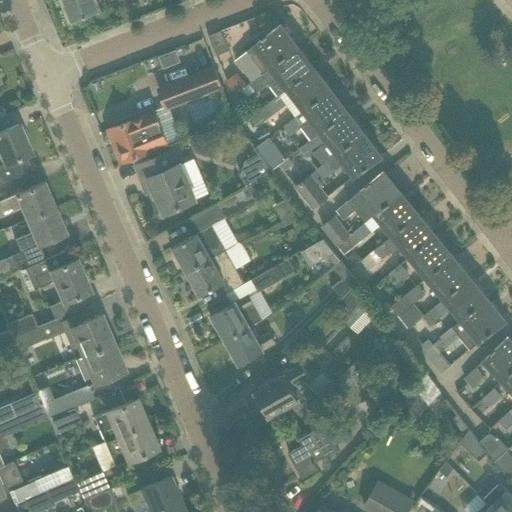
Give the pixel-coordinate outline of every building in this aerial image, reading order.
[(60,0),(69,22),(101,10),(96,0),(60,0)] [(263,74),(297,47),(281,26),(282,25),(282,24),(246,52),(263,74)] [(220,31),(208,36),(213,48),(225,43),(220,31)] [(289,88),(313,69),(297,47),(263,74),(255,80),(254,79),(249,83),(256,93),(269,83),(279,76),(289,88)] [(214,67),(158,88),(165,106),(166,108),(168,107),(222,87),(214,67)] [(289,88),(279,96),(286,105),(295,117),(330,91),(314,69),(289,88)] [(322,131),(347,112),(330,91),(295,117),(283,126),(289,136),(312,119),(322,131)] [(279,96),(267,105),(274,114),(286,105),(279,96)] [(115,126),(108,129),(121,163),(140,156),(151,151),(151,150),(167,144),(180,138),(168,107),(166,108),(165,106),(154,111),(153,108),(114,122),(115,126)] [(259,111),(249,119),(256,128),(266,120),(259,111)] [(338,153),(363,134),(347,112),(322,131),(299,148),(306,158),(329,140),(338,153)] [(18,124),(0,131),(0,181),(10,177),(28,169),(23,156),(30,153),(18,124)] [(338,153),(296,185),(314,209),(329,197),(320,186),(325,182),(323,179),(336,170),(342,164),(345,162),(355,174),(355,175),(366,167),(382,155),(381,154),(380,155),(363,134),(338,153)] [(285,159),(269,137),(255,148),(259,153),(272,169),(285,159)] [(190,184),(181,164),(180,163),(179,164),(173,150),(135,166),(141,181),(148,178),(163,214),(196,200),(196,199),(209,194),(202,179),(190,184)] [(271,169),(272,169),(259,153),(245,160),(240,175),(247,186),(273,172),(271,169)] [(377,213),(400,194),(383,173),(385,171),(384,171),(359,191),(336,210),(344,220),(356,210),(366,222),(367,220),(377,213)] [(43,182),(25,189),(16,193),(16,194),(0,200),(0,205),(2,211),(11,208),(12,211),(21,207),(26,219),(54,207),(43,182)] [(209,225),(256,200),(249,188),(202,214),(209,225)] [(417,215),(400,194),(377,213),(394,234),(417,215)] [(65,233),(54,207),(26,219),(31,231),(23,235),(24,238),(16,241),(20,251),(37,244),(37,245),(65,233)] [(321,226),(337,245),(351,234),(336,215),(321,226)] [(411,255),(435,236),(417,215),(394,234),(373,251),(382,262),(403,245),(411,255)] [(363,239),(375,229),(367,220),(366,222),(356,230),(363,239)] [(224,250),(217,237),(210,225),(172,247),(186,271),(224,250)] [(435,236),(411,255),(428,276),(452,257),(435,236)] [(324,238),(301,251),(309,267),(335,253),(324,238)] [(226,249),(224,250),(186,271),(199,296),(220,284),(225,294),(245,283),(226,249)] [(65,250),(47,258),(20,270),(29,291),(54,280),(63,302),(89,291),(75,259),(70,261),(65,250)] [(0,261),(0,276),(16,270),(11,257),(0,261)] [(469,278),(452,257),(428,276),(446,297),(469,278)] [(286,260),(245,283),(251,293),(210,315),(224,340),(250,325),(272,312),(260,291),(293,271),(286,260)] [(358,281),(340,260),(332,267),(342,278),(332,286),(340,296),(358,281)] [(388,275),(395,284),(409,272),(402,263),(388,275)] [(486,299),(469,278),(446,297),(463,318),(486,299)] [(336,304),(361,327),(376,311),(362,297),(365,295),(354,285),(336,304)] [(422,315),(413,303),(425,294),(419,286),(392,305),(408,327),(422,315)] [(470,349),(506,320),(505,319),(503,320),(486,299),(463,318),(453,327),(452,326),(440,337),(448,347),(460,337),(470,349)] [(47,306),(33,311),(37,322),(51,318),(47,306)] [(434,306),(423,315),(430,325),(442,317),(434,306)] [(8,324),(10,330),(13,337),(37,327),(31,314),(8,324)] [(72,316),(59,321),(63,330),(64,331),(75,358),(111,342),(99,315),(81,323),(75,325),(72,316)] [(258,338),(250,325),(224,340),(238,364),(276,342),(270,331),(258,338)] [(43,340),(37,327),(13,337),(15,342),(19,351),(43,340)] [(0,348),(15,342),(13,337),(10,330),(0,334),(0,348)] [(511,371),(511,342),(508,338),(510,337),(509,336),(483,359),(503,380),(511,371)] [(123,370),(111,342),(75,358),(87,386),(123,370)] [(450,366),(433,345),(424,352),(441,373),(450,366)] [(340,378),(342,383),(340,384),(353,407),(368,399),(366,396),(377,389),(372,382),(360,358),(340,378)] [(309,385),(305,379),(308,377),(301,365),(275,379),(274,377),(261,384),(263,388),(254,393),(268,417),(289,405),(302,416),(322,396),(309,385)] [(474,368),(463,378),(472,387),(483,377),(474,368)] [(511,390),(511,371),(503,380),(511,390)] [(73,407),(67,394),(54,399),(48,387),(37,392),(42,404),(48,418),(73,407)] [(495,387),(484,397),(492,406),(503,396),(495,387)] [(413,423),(431,402),(416,389),(398,409),(413,423)] [(42,404),(37,392),(9,404),(14,416),(42,404)] [(135,399),(124,403),(93,417),(104,442),(117,436),(146,423),(135,399)] [(48,418),(42,404),(14,416),(20,430),(48,418)] [(80,424),(73,407),(48,418),(55,434),(80,424)] [(511,408),(499,421),(506,429),(511,423),(511,408)] [(156,448),(146,423),(117,436),(104,442),(115,466),(127,461),(156,448)] [(324,423),(317,427),(299,437),(303,443),(288,452),(302,476),(317,467),(314,461),(338,447),(324,423)] [(470,428),(460,442),(479,461),(488,452),(480,441),(470,428)] [(489,434),(480,441),(488,452),(495,461),(507,450),(508,449),(498,437),(489,434)] [(511,476),(511,456),(507,450),(495,461),(509,479),(511,476)] [(453,465),(460,455),(453,451),(446,461),(453,465)] [(0,495),(12,490),(24,485),(13,460),(2,465),(0,465),(0,495)] [(451,471),(453,468),(446,463),(440,471),(447,476),(451,471)] [(40,477),(45,489),(73,477),(68,465),(40,477)] [(75,481),(79,491),(82,498),(108,487),(100,470),(75,481)] [(51,503),(79,491),(75,481),(73,477),(45,489),(46,491),(51,503)] [(169,477),(150,485),(127,494),(132,506),(146,500),(147,503),(150,511),(177,511),(183,510),(169,477)] [(511,511),(511,495),(500,483),(483,499),(486,503),(487,502),(496,511),(511,511)] [(377,484),(365,506),(374,511),(407,511),(412,504),(377,484)] [(96,511),(115,504),(108,487),(82,498),(87,511),(96,511)] [(496,511),(487,502),(486,503),(476,511),(496,511)]
